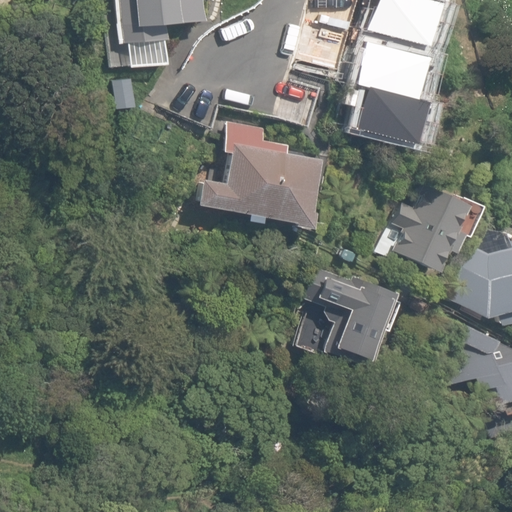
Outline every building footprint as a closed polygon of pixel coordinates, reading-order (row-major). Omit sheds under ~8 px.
[(110,0),(111,34),(171,34),(171,28),(197,28),(197,0),(110,0)] [(192,185),(188,212),(300,232),(312,161),(273,154),(275,143),(256,140),(258,130),(220,124),(214,157),(223,159),(217,189),(192,185)] [(456,212),(413,193),(384,258),(428,277),(456,212)] [(511,235),(486,221),(472,245),(443,298),(499,329),(511,308),(511,235)] [(351,378),(379,299),(311,275),(283,354),(351,378)] [(495,416),(492,423),(511,415),(511,351),(463,328),(438,380),(473,397),(469,403),(495,416)]
